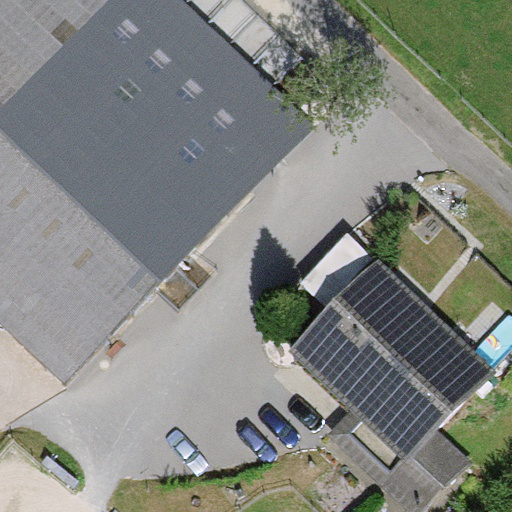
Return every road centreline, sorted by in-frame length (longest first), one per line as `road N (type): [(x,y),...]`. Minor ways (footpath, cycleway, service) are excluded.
road 1 (unknown): [(0,328),(62,393),(88,403),(132,399),(159,379),(396,85)]
road 2 (track): [(304,0),(511,193)]
